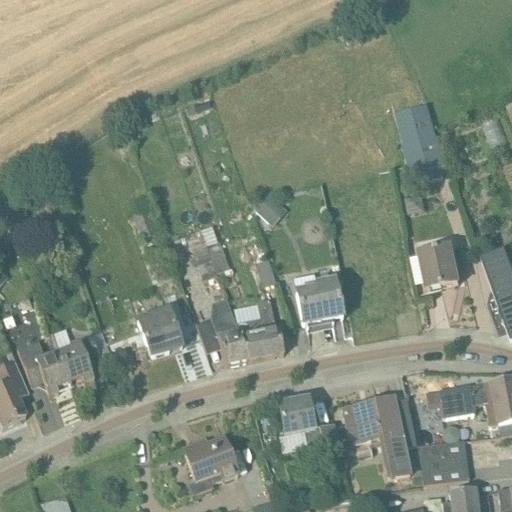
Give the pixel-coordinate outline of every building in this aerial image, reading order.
[(210,112),(207,103),(186,111),(189,119),(210,112)] [(420,143),(411,113),(395,117),(404,148),(401,149),(414,189),(448,179),(450,186),(454,185),(452,178),(454,177),(451,171),(448,173),(436,138),(420,143)] [(148,130),(142,118),(142,117),(126,124),(126,126),(131,137),(148,130)] [(291,220),(302,217),(299,202),(288,204),(291,220)] [(54,211),(52,204),(45,206),(47,213),(54,211)] [(142,246),(155,241),(146,214),(132,219),(142,246)] [(216,278),(205,250),(201,240),(188,245),(204,285),(217,280),(216,278)] [(205,250),(216,278),(229,273),(219,245),(205,250)] [(427,294),(459,288),(452,250),(420,256),(427,294)] [(498,338),(510,334),(511,338),(511,276),(504,253),(481,262),(494,297),(491,298),(488,309),(498,338)] [(263,291),(276,287),(267,263),(255,268),(263,291)] [(0,290),(8,282),(0,274),(0,290)] [(303,330),(342,322),(334,286),(315,290),(316,294),(296,298),(303,330)] [(260,322),(235,328),(249,366),(284,359),(276,331),(274,331),(269,303),(255,306),(260,322)] [(249,366),(235,328),(226,304),(215,308),(222,327),(212,330),(227,371),(249,366)] [(150,366),(184,353),(168,311),(134,324),(150,366)] [(71,353),(58,357),(69,389),(82,384),(84,388),(94,384),(89,369),(100,365),(91,339),(69,347),(71,353)] [(69,389),(58,357),(46,362),(43,356),(42,357),(38,345),(18,353),(31,391),(43,386),(49,401),(58,397),(57,393),(69,389)] [(0,427),(2,432),(25,422),(17,403),(29,398),(15,366),(0,373),(0,396),(2,399),(0,400),(0,427)] [(428,409),(441,406),(444,424),(473,420),(472,410),(484,408),(489,434),(498,432),(511,429),(511,379),(489,384),(489,387),(471,390),(470,388),(440,394),(426,396),(428,409)] [(405,457),(404,453),(415,451),(406,403),(395,405),(394,401),(368,406),(369,409),(345,414),(348,431),(336,433),(341,452),(345,452),(348,464),(368,459),(366,448),(380,445),(388,486),(409,482),(409,481),(422,479),(419,454),(405,457)] [(308,402),(301,404),(278,408),(280,420),(284,441),(279,442),(282,460),(306,454),(307,462),(342,455),(341,452),(336,433),(336,431),(314,435),(308,402)] [(279,442),(284,441),(280,420),(267,423),(269,430),(274,433),(277,432),(279,442)] [(458,442),(460,437),(458,432),(453,428),(448,428),(443,432),(442,437),(443,442),(448,446),(453,446),(458,442)] [(237,480),(224,441),(201,450),(200,447),(183,452),(196,487),(188,490),(192,502),(212,495),(211,490),(222,485),(237,480)] [(418,450),(418,452),(419,454),(422,479),(423,491),(469,485),(464,445),(418,450)] [(511,511),(511,491),(498,494),(500,511),(511,511)] [(477,511),(475,493),(449,497),(451,506),(440,507),(440,511),(477,511)]
